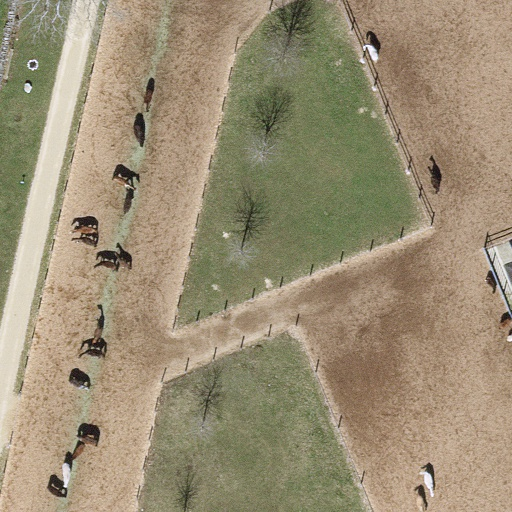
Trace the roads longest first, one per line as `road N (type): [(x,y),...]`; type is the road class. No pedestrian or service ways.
road 1 (track): [(452,251),(0,430)]
road 2 (track): [(90,0),(0,420)]
road 3 (track): [(267,0),(73,79)]
